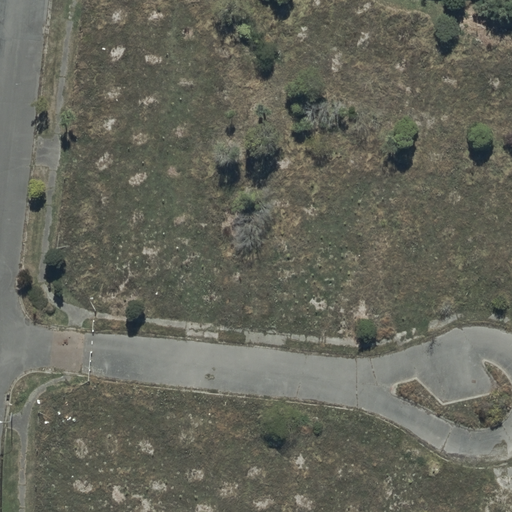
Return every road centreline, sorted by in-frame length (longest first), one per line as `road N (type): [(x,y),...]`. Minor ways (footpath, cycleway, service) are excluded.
road 1 (track): [(0,341),(345,378),(471,337),(511,343)]
road 2 (track): [(511,426),(465,439),(372,389)]
